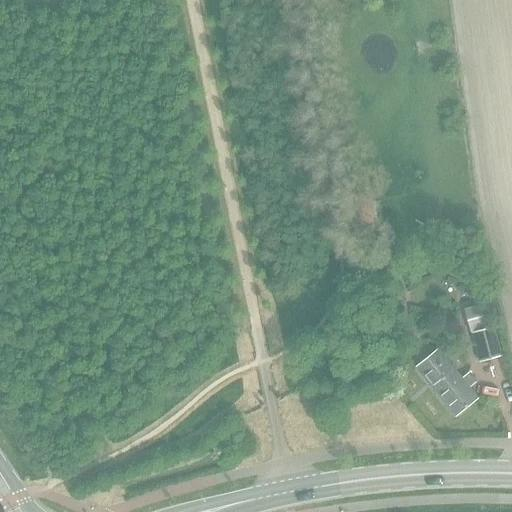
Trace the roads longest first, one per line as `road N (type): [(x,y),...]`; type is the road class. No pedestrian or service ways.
road 1 (track): [(189,0),(283,462)]
road 2 (secondary): [(283,493),(423,472),(511,474)]
